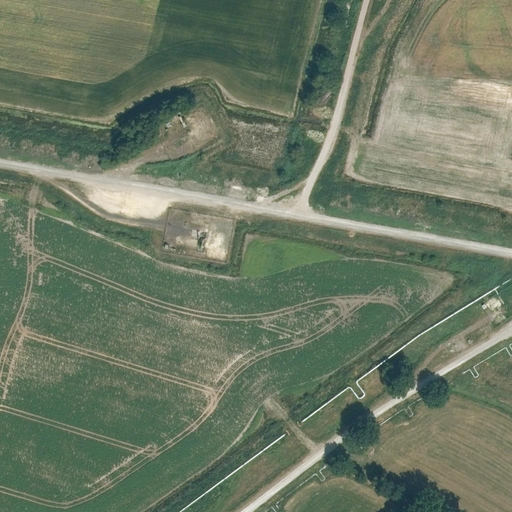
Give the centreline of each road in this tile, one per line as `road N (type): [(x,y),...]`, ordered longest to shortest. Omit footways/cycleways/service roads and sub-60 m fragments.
road 1 (track): [(0,160),(511,249)]
road 2 (track): [(511,324),(396,393),(236,511)]
road 3 (track): [(299,213),(362,0)]
road 4 (track): [(32,166),(112,218),(188,232)]
